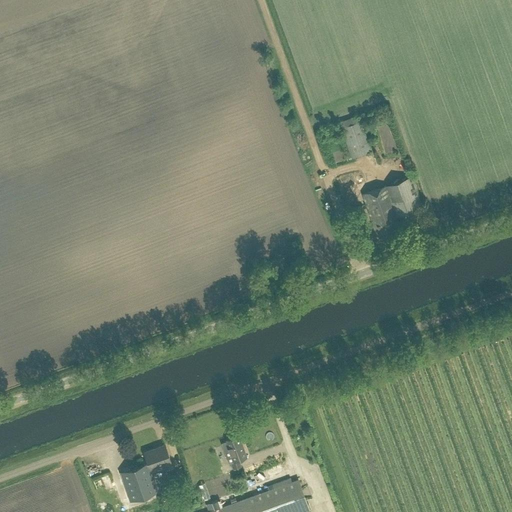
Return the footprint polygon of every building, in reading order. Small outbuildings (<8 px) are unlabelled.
[(372,150),(358,114),(339,121),(353,157),(372,150)] [(422,204),(412,175),(362,193),(377,237),(401,228),(396,214),(422,204)] [(370,227),(362,204),(351,208),(359,231),(370,227)] [(247,456),(239,434),(226,438),(232,456),(229,457),(233,467),(241,465),(239,459),(247,456)] [(172,464),(171,460),(165,443),(144,451),(148,462),(121,471),(130,498),(158,489),(152,471),(172,464)] [(248,486),(245,474),(233,478),(237,489),(248,486)] [(292,481),(291,478),(284,480),(285,483),(221,506),(218,498),(211,501),(214,509),(205,511),(298,511),(300,511),(299,511),(308,511),(308,508),(297,479),(292,481)]
